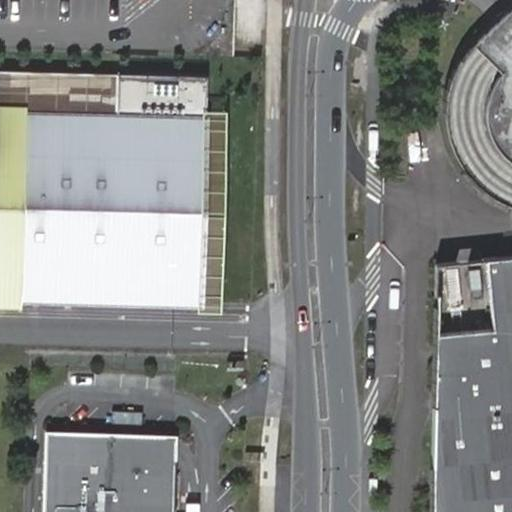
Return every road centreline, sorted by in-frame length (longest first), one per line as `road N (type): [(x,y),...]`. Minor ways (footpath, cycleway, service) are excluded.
road 1 (tertiary): [(345,511),(331,69),(340,27),(360,0)]
road 2 (tertiary): [(307,0),(296,225),(307,511)]
